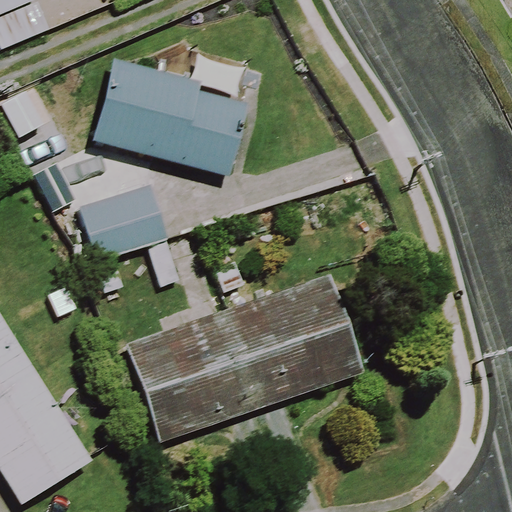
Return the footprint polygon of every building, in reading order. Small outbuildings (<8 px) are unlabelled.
[(25,0),(0,0),(0,52),(41,35),(25,0)] [(189,90),(100,68),(79,152),(217,187),(236,112),(187,99),(189,90)] [(142,191),(68,214),(85,267),(158,245),(142,191)] [(354,382),(319,282),(114,352),(149,452),(354,382)] [(11,511),(78,471),(0,344),(0,501),(6,511),(11,511)]
